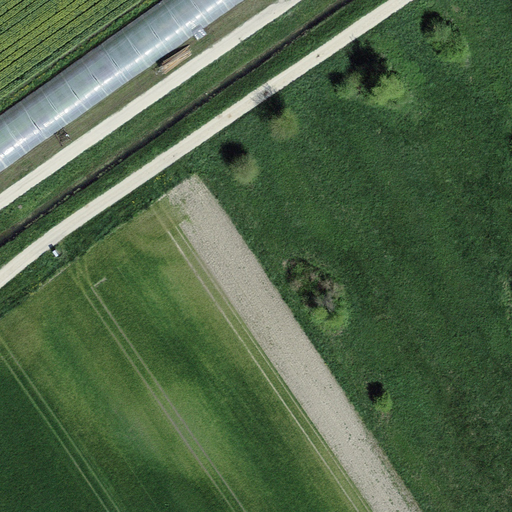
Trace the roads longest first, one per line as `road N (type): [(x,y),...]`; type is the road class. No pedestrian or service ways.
road 1 (track): [(406,0),(0,281)]
road 2 (track): [(0,205),(300,0)]
